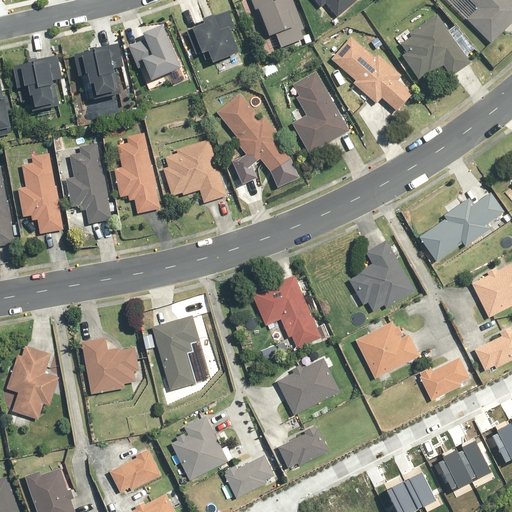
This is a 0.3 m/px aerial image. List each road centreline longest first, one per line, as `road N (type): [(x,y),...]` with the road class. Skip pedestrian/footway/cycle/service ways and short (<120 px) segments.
road 1 (residential): [(0,300),(236,249),(318,217),(417,166),(511,96)]
road 2 (residential): [(511,382),(270,511)]
road 3 (residential): [(123,0),(0,28)]
